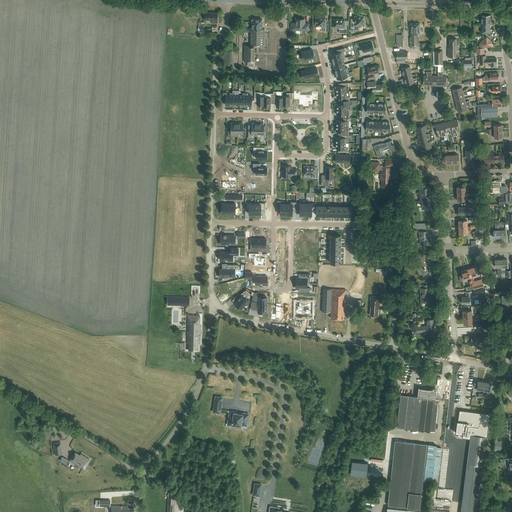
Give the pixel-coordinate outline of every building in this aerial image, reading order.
[(217,20),(217,13),(205,12),(204,20),(211,20),(211,23),(217,23),(217,20)] [(362,16),(362,15),(359,15),(359,16),(355,16),(355,23),(351,23),(351,31),(355,31),(355,30),(359,30),(359,25),(364,25),(364,24),(365,24),(365,20),(364,20),(364,16),(362,16)] [(482,33),(490,33),(490,27),(491,27),(491,24),(490,24),(490,15),(482,15),(482,33)] [(321,17),(321,16),(318,16),(318,17),(316,17),(316,21),(315,21),(315,24),(316,24),(316,26),(321,26),(321,31),(328,31),(329,24),(325,24),(325,17),(321,17)] [(305,24),(305,18),(300,18),(300,17),(296,17),(295,24),(292,23),(291,30),(295,30),(300,30),(309,30),(309,24),(305,24)] [(262,28),(262,19),(252,19),(251,28),(250,28),(239,28),(239,31),(250,32),(250,45),(245,45),(244,61),(248,61),(248,65),(254,65),(255,45),(264,45),(265,28),(262,28)] [(347,33),(347,25),(344,25),(344,19),(334,19),(333,28),(339,28),(339,33),(347,33)] [(419,47),(418,34),(419,34),(419,23),(410,23),(411,37),(409,37),(409,42),(410,42),(410,47),(419,47)] [(493,43),(486,37),(480,43),(480,47),(493,46),(493,43)] [(456,44),(456,38),(449,38),(449,48),(447,48),(447,57),(458,56),(458,44),(456,44)] [(374,49),(372,42),(362,45),(363,49),(359,50),(360,56),(368,54),(367,51),(374,49)] [(331,58),(331,61),(343,58),(341,52),(345,51),(344,48),(337,50),(337,53),(331,54),(332,58),(331,58)] [(311,49),(299,51),(301,60),(313,57),(311,49)] [(443,50),(435,51),(435,58),(433,58),(434,65),(436,65),(436,64),(443,64),(443,50)] [(479,55),(479,56),(480,64),(487,63),(492,63),(492,67),(496,67),(496,63),(497,63),(497,58),(493,58),(486,58),(486,55),(479,55)] [(344,64),(343,58),(331,61),(332,63),(333,63),(334,67),(344,64)] [(464,70),(468,69),(468,70),(472,70),(476,70),(476,68),(474,68),(474,65),(472,65),(472,59),(463,60),(464,70)] [(346,70),(344,64),(334,67),(335,70),(334,70),(335,73),(346,70)] [(379,71),(378,64),(372,66),(372,65),(367,66),(368,73),(366,74),(367,80),(375,78),(374,73),(379,71)] [(301,71),(303,78),(318,75),(317,67),(301,71)] [(347,77),(346,70),(335,73),(335,76),(337,75),(337,79),(347,77)] [(322,94),(327,92),(324,78),(318,79),(322,94)] [(375,84),(375,82),(367,82),(367,88),(371,88),(371,91),(381,90),(381,84),(375,84)] [(336,92),(346,91),(346,88),(349,88),(348,83),(342,83),(343,86),(335,87),(336,90),(336,92)] [(283,107),(283,95),(277,95),(277,91),(274,91),(274,93),(273,99),(276,99),(276,106),(283,107)] [(343,100),(350,100),(349,97),(349,94),(346,94),(346,91),(336,92),(337,98),(343,97),(343,100)] [(229,106),(232,106),(233,92),(230,92),(230,95),(226,95),(226,92),(223,92),(223,98),(226,98),(226,105),(229,105),(229,106)] [(264,106),(264,96),(260,96),(261,92),(258,92),(255,92),(255,93),(254,98),(257,98),(257,105),(258,105),(258,106),(261,106),(261,105),(264,105),(264,106)] [(306,107),(306,96),(301,96),(301,92),(294,92),(294,100),(299,100),(299,106),(303,106),(303,107),(306,107)] [(468,94),(467,92),(454,95),(455,100),(464,98),(463,94),(465,94),(465,95),(468,94)] [(273,99),(274,93),(270,93),(270,97),(264,97),(264,96),(264,106),(270,106),(270,99),(273,99)] [(283,95),(283,107),(283,106),(286,106),(286,107),(289,107),(289,106),(289,99),(292,99),(293,93),(289,93),(287,93),(287,95),(283,95)] [(318,101),(319,93),(312,93),(312,96),(306,96),(306,107),(309,107),(309,106),(313,106),(313,101),(318,101)] [(489,101),(489,104),(478,105),(478,119),(486,119),(486,117),(498,116),(498,105),(501,105),(501,99),(492,99),(492,101),(489,101)] [(349,109),(350,104),(352,104),(353,100),(350,100),(343,100),(339,100),(339,103),(336,103),(336,107),(337,107),(337,109),(349,109)] [(385,103),(379,103),(378,113),(387,113),(385,103)] [(470,103),(456,106),(458,112),(467,109),(466,106),(468,105),(468,106),(470,105),(470,103)] [(343,118),(349,118),(349,115),(349,109),(337,109),(337,114),(343,115),(343,118)] [(343,121),(337,120),(336,126),(349,126),(349,118),(343,118),(343,121)] [(452,120),(446,122),(449,131),(452,130),(453,134),(455,133),(452,120)] [(389,121),(383,121),(383,131),(391,131),(389,121)] [(237,136),(237,134),(237,124),(234,124),(234,123),(231,123),(231,131),(228,131),(228,137),(231,137),(231,136),(237,136)] [(237,134),(243,134),(242,137),(246,137),(246,131),(243,131),(243,123),(240,123),(240,124),(237,124),(237,134)] [(257,134),(258,124),(255,124),(255,123),(252,123),(252,131),(249,131),(248,137),(254,137),(254,134),(257,134)] [(258,124),(257,134),(261,134),(261,137),(266,138),(266,132),(263,132),(264,124),(261,123),(261,124),(258,124)] [(444,136),(441,123),(435,125),(437,134),(441,133),(442,136),(444,136)] [(349,135),(349,126),(336,126),(336,128),(335,131),(343,132),(343,135),(349,135)] [(336,137),(336,143),(345,143),(346,140),(349,140),(349,137),(349,135),(343,135),(343,138),(336,137)] [(371,143),(371,139),(361,139),(361,149),(367,149),(367,143),(371,143)] [(392,140),(387,142),(380,145),(380,144),(374,146),(378,157),(384,155),(382,151),(389,148),(390,151),(395,149),(392,140)] [(348,143),(345,143),(336,143),(336,148),(342,149),(342,152),(348,152),(348,146),(348,143)] [(265,150),(265,147),(253,147),(253,152),(256,153),(256,158),(267,159),(267,150),(265,150)] [(475,162),(475,150),(467,151),(466,152),(466,157),(467,158),(468,158),(468,162),(475,162)] [(493,152),(484,153),(485,159),(488,159),(489,161),(489,162),(492,162),(492,161),(496,161),(496,155),(493,155),(493,152)] [(386,161),(386,165),(385,167),(383,167),(383,166),(379,165),(380,162),(372,162),(371,170),(371,171),(380,171),(380,169),(382,169),(382,186),(384,188),(388,188),(390,186),(391,167),(394,166),(391,159),(386,161)] [(259,165),(259,162),(253,161),(253,165),(256,165),(256,172),(257,172),(257,173),(260,173),(260,172),(267,172),(267,168),(268,168),(268,165),(267,165),(259,165)] [(289,166),(289,165),(286,165),(286,166),(283,166),(283,176),(290,176),(290,175),(297,175),(297,169),(291,169),(290,169),(290,166),(289,166)] [(318,178),(318,172),(315,172),(315,166),(304,166),(304,174),(315,174),(315,178),(318,178)] [(333,178),(333,167),(326,167),(326,175),(321,175),(321,185),(329,186),(329,178),(333,178)] [(504,192),(503,186),(500,186),(499,183),(492,183),(493,192),(499,192),(504,192)] [(417,194),(420,194),(421,202),(422,202),(422,209),(431,208),(430,188),(420,188),(420,192),(417,192),(417,194)] [(508,203),(508,193),(504,194),(504,198),(499,198),(499,204),(508,204),(508,203)] [(277,201),(277,208),(280,208),(280,215),(286,215),(287,202),(281,202),(281,201),(277,201)] [(249,214),(255,214),(255,203),(246,202),(246,208),(249,208),(249,214)] [(287,202),(286,215),(292,215),(292,210),(296,210),(296,202),(287,202)] [(255,203),(255,214),(261,214),(261,209),(264,209),(264,203),(255,203)] [(222,204),(222,213),(236,214),(236,204),(222,204)] [(297,204),(297,211),(300,211),(300,212),(300,216),(306,216),(306,204),(297,204)] [(306,204),(306,216),(312,216),(313,212),(315,212),(315,204),(306,204)] [(463,213),(466,213),(472,213),(475,213),(475,208),(472,208),(466,208),(466,207),(458,207),(458,210),(457,210),(457,215),(463,215),(463,213)] [(434,239),(433,236),(433,229),(427,229),(427,231),(419,231),(420,239),(421,245),(431,244),(431,239),(434,239)] [(297,237),(297,243),(309,243),(309,235),(304,235),(304,237),(297,237)] [(221,236),(221,245),(235,246),(236,237),(221,236)] [(251,244),(251,251),(261,251),(261,247),(266,247),(266,239),(253,239),(253,244),(251,244)] [(307,243),(297,243),(297,249),(303,249),(303,252),(310,252),(310,247),(307,247),(307,243)] [(220,252),(220,260),(233,260),(233,255),(238,255),(238,249),(231,248),(231,252),(220,252)] [(265,266),(266,258),(260,258),(260,253),(249,253),(249,258),(253,258),(254,258),(254,266),(265,266)] [(419,270),(421,270),(421,274),(424,274),(424,277),(431,276),(431,271),(430,271),(429,267),(428,267),(428,259),(430,259),(429,254),(418,255),(419,270)] [(220,268),(219,277),(224,277),(224,279),(228,279),(228,277),(231,277),(231,273),(233,273),(233,269),(238,269),(239,265),(227,264),(227,269),(220,268)] [(474,267),(468,269),(470,277),(471,281),(472,280),(474,280),(473,276),(476,275),(474,267)] [(470,277),(468,269),(461,271),(462,275),(459,276),(460,281),(465,280),(464,278),(470,277)] [(295,277),(295,282),(307,283),(307,278),(310,278),(310,274),(298,273),(298,277),(295,277)] [(358,275),(358,294),(366,294),(366,276),(358,275)] [(267,285),(267,276),(256,276),(256,284),(267,285)] [(484,286),(482,279),(474,281),(474,280),(472,280),(473,283),(474,286),(473,286),(473,289),(484,286)] [(307,283),(295,282),(295,288),(298,288),(298,292),(310,292),(310,287),(307,287),(307,283)] [(223,290),(228,297),(234,293),(236,295),(242,290),(238,285),(235,287),(233,283),(223,290)] [(420,288),(421,302),(422,305),(423,306),(425,305),(426,304),(425,300),(429,300),(429,296),(430,296),(429,288),(429,284),(426,285),(422,285),(422,288),(420,288)] [(484,292),(482,287),(473,290),(474,295),(484,292)] [(345,294),(346,289),(322,288),(321,311),(330,312),(330,314),(331,314),(331,318),(343,318),(343,315),(344,315),(345,297),(343,297),(344,294),(345,294)] [(238,299),(235,303),(238,306),(238,307),(239,306),(241,308),(245,303),(247,305),(250,301),(247,298),(251,294),(246,290),(241,293),(242,295),(240,297),(238,299)] [(472,293),(472,292),(466,292),(466,297),(462,297),(462,300),(462,303),(463,303),(463,304),(466,304),(466,303),(470,303),(470,304),(474,304),(474,300),(473,296),(472,296),(472,294),(472,293)] [(499,303),(502,303),(502,306),(511,306),(511,295),(502,296),(502,300),(499,300),(499,303)] [(379,307),(380,296),(370,296),(369,306),(370,306),(370,315),(377,316),(378,307),(379,307)] [(258,297),(258,312),(267,312),(267,297),(258,297)] [(169,305),(190,306),(191,300),(185,299),(180,299),(175,299),(175,298),(169,298),(169,305)] [(298,318),(313,318),(313,300),(295,299),(295,316),(298,316),(298,318)] [(198,350),(198,343),(200,343),(200,335),(199,335),(199,331),(200,331),(201,325),(199,325),(200,315),(195,315),(195,316),(194,316),(194,315),(188,315),(188,319),(188,325),(188,331),(187,336),(187,341),(187,343),(189,343),(191,343),(191,350),(198,350)] [(434,336),(433,323),(434,323),(434,319),(426,320),(427,326),(420,327),(420,325),(411,325),(411,330),(413,330),(413,332),(417,332),(427,331),(427,337),(434,336)] [(482,343),(482,334),(475,334),(475,336),(464,337),(464,340),(470,340),(470,344),(482,343)] [(420,391),(419,394),(419,397),(400,395),(396,427),(434,431),(437,403),(439,403),(440,399),(437,399),(436,397),(436,394),(435,394),(434,393),(430,392),(429,390),(422,389),(420,391)] [(212,412),(214,412),(214,411),(217,412),(217,413),(219,413),(221,398),(215,397),(212,412)] [(227,422),(232,422),(231,424),(240,426),(240,425),(246,426),(247,419),(241,418),(242,415),(233,413),(233,416),(228,415),(227,422)] [(471,435),(467,465),(465,477),(460,511),(475,511),(486,437),(487,437),(490,418),(470,416),(468,427),(473,428),(472,435),(471,435)] [(420,508),(427,444),(395,440),(387,505),(420,508)] [(62,454),(61,442),(54,443),(56,455),(61,455),(62,454)] [(437,481),(441,447),(428,446),(424,479),(437,481)] [(81,457),(74,452),(70,459),(84,468),(90,460),(82,455),(81,457)] [(368,463),(352,461),(350,474),(366,476),(368,463)] [(447,462),(442,487),(452,489),(457,464),(447,462)] [(104,485),(125,487),(125,480),(91,478),(91,487),(104,488),(104,485)] [(51,483),(51,491),(75,492),(75,490),(84,490),(87,490),(87,484),(51,483)] [(252,495),(254,495),(254,494),(257,495),(257,496),(259,496),(260,485),(254,484),(252,495)] [(439,490),(439,499),(455,499),(455,490),(439,490)] [(174,500),(174,493),(167,493),(167,499),(167,503),(166,511),(172,511),(173,504),(174,504),(174,500)]
